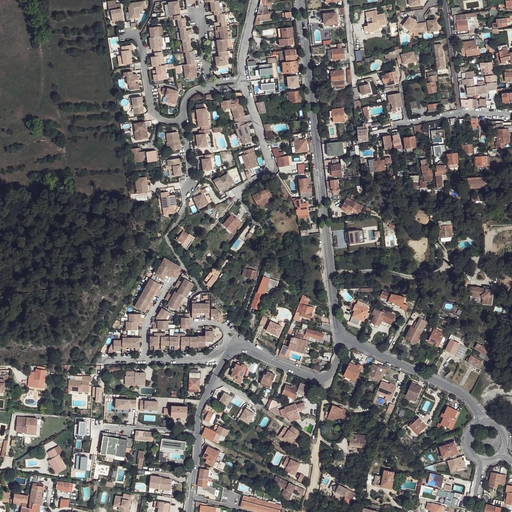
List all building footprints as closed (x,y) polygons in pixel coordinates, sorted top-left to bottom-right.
[(210,1),(211,11),(214,11),(214,15),(217,14),(222,13),(221,10),(220,10),(219,0),(216,1),(210,1)] [(128,4),(130,19),(135,18),(140,17),(139,12),(138,9),(145,8),(144,1),(128,4)] [(168,2),(170,16),(172,16),(174,15),(180,15),(178,1),(168,2)] [(260,4),(259,9),(257,13),(254,25),(260,24),(259,20),(262,20),(270,19),(270,14),(270,12),(268,12),(268,7),(265,7),(265,4),(260,4)] [(108,7),(109,10),(110,10),(112,21),(117,20),(123,20),(120,5),(116,5),(108,7)] [(376,10),(365,12),(367,18),(372,17),(373,22),(368,23),(368,25),(364,26),(365,31),(369,31),(369,29),(374,28),(374,29),(379,28),(378,25),(382,25),(386,24),(384,13),(377,15),(376,10)] [(324,14),(325,24),(331,24),(331,26),(338,26),(337,12),(324,14)] [(217,14),(218,22),(214,23),(215,27),(226,26),(224,13),(222,13),(217,14)] [(476,13),(456,15),(458,30),(458,31),(469,30),(469,33),(475,33),(474,28),(473,28),(473,26),(474,26),(473,17),(477,16),(476,13)] [(181,18),(180,15),(174,15),(175,19),(178,19),(179,27),(180,27),(185,26),(186,26),(184,18),(181,18)] [(417,22),(410,17),(404,24),(407,27),(407,28),(410,31),(412,29),(414,31),(418,30),(419,32),(423,32),(422,23),(418,24),(417,24),(418,26),(415,26),(414,25),(416,23),(417,22)] [(497,22),(492,23),(493,28),(498,27),(502,27),(502,23),(510,22),(510,17),(496,19),(497,22)] [(426,23),(422,23),(423,32),(427,31),(427,27),(429,27),(429,32),(434,31),(434,30),(438,29),(436,20),(428,21),(428,23),(426,23),(426,22),(426,23)] [(150,27),(150,33),(148,34),(148,36),(148,37),(150,37),(151,37),(157,36),(159,36),(160,36),(158,26),(150,27)] [(180,27),(181,40),(182,39),(189,38),(188,30),(186,31),(185,26),(180,27)] [(215,27),(217,40),(227,38),(228,38),(226,26),(215,27)] [(281,28),(283,39),(279,39),(280,46),(291,45),(290,38),(293,38),(292,27),(281,28)] [(150,37),(151,48),(154,48),(154,52),(162,51),(161,47),(159,47),(158,42),(157,36),(151,37),(150,37)] [(182,39),(184,52),(186,51),(191,51),(189,38),(182,39)] [(217,40),(218,52),(226,51),(225,47),(228,47),(227,38),(217,40)] [(494,38),(486,40),(487,49),(489,49),(490,52),(493,51),(494,53),(494,54),(496,54),(494,38)] [(476,41),(461,43),(462,51),(466,50),(466,53),(467,56),(476,54),(476,51),(478,51),(477,50),(479,49),(479,46),(477,46),(476,41)] [(442,43),(434,44),(437,69),(445,68),(442,43)] [(332,49),(332,51),(329,51),(330,59),(333,58),(333,60),(340,59),(345,58),(345,54),(348,53),(347,48),(342,48),(342,44),(338,44),(338,48),(332,49)] [(121,51),(123,64),(132,63),(131,57),(130,50),(133,50),(132,45),(121,46),(122,51),(121,51)] [(507,45),(498,47),(499,52),(501,57),(499,58),(498,58),(499,60),(498,60),(499,64),(502,63),(502,64),(506,63),(506,61),(510,59),(511,64),(511,51),(510,52),(509,53),(507,48),(507,45)] [(279,51),(280,61),(296,59),(294,49),(284,51),(279,51)] [(151,61),(152,66),(156,66),(161,65),(160,55),(162,55),(162,51),(154,52),(154,56),(151,56),(151,61)] [(186,51),(187,64),(195,63),(193,51),(191,51),(186,51)] [(218,52),(219,56),(215,57),(217,66),(226,65),(225,55),(227,55),(227,51),(226,51),(218,52)] [(391,53),(385,54),(386,60),(392,58),(391,54),(396,53),(395,51),(391,52),(391,53)] [(414,51),(397,55),(399,64),(403,62),(404,64),(416,61),(414,51)] [(298,72),(297,60),(284,62),(285,68),(283,69),(283,73),(291,72),(291,76),(298,76),(298,72)] [(492,62),(480,63),(482,75),(486,74),(493,73),(493,74),(497,73),(497,68),(496,65),(492,66),(492,62)] [(183,64),(185,78),(197,77),(195,63),(187,64),(183,64)] [(156,66),(156,70),(158,69),(158,73),(155,74),(156,80),(160,80),(164,79),(163,73),(166,73),(165,65),(164,65),(161,65),(156,66)] [(331,71),(332,82),(331,82),(332,89),(344,88),(343,70),(331,71)] [(123,72),(124,76),(126,76),(128,85),(129,84),(130,90),(139,89),(138,83),(136,83),(134,83),(134,80),(135,80),(138,79),(137,77),(137,74),(132,74),(132,71),(123,72)] [(387,75),(382,76),(384,82),(385,82),(386,86),(392,84),(392,85),(395,85),(395,83),(399,82),(396,71),(387,73),(387,75)] [(436,71),(427,73),(429,82),(426,83),(429,93),(437,92),(435,81),(437,81),(436,76),(437,75),(436,71)] [(476,86),(475,86),(476,95),(489,93),(488,91),(497,89),(497,75),(485,76),(486,85),(476,86)] [(474,78),(466,79),(467,84),(468,96),(476,95),(475,86),(474,78)] [(369,84),(360,86),(362,95),(372,92),(369,84)] [(163,88),(162,92),(163,94),(164,94),(165,95),(169,96),(168,102),(175,104),(179,91),(167,88),(163,88)] [(288,92),(283,93),(283,95),(287,94),(287,100),(289,99),(290,103),(301,102),(300,91),(288,92)] [(400,92),(388,94),(390,101),(391,101),(392,103),(393,108),(402,107),(400,92)] [(508,92),(502,93),(503,102),(511,100),(511,92),(508,93),(508,92)] [(131,98),(134,114),(143,113),(142,104),(141,96),(131,98)] [(221,101),(222,109),(231,108),(234,108),(234,104),(231,104),(230,100),(221,101)] [(256,104),(259,113),(265,112),(263,102),(256,104)] [(440,104),(428,105),(429,110),(427,114),(441,112),(440,104)] [(231,109),(235,119),(234,119),(235,123),(243,120),(242,117),(245,116),(241,105),(234,108),(231,109)] [(197,118),(199,127),(201,126),(202,130),(209,129),(206,108),(196,109),(197,118)] [(333,109),(333,111),(330,111),(331,117),(334,116),(334,122),(345,120),(343,108),(333,109)] [(237,127),(243,144),(252,142),(249,134),(249,133),(250,132),(247,123),(245,124),(243,120),(235,123),(234,123),(235,127),(237,127)] [(134,123),(135,131),(134,131),(136,140),(146,139),(145,130),(146,130),(145,126),(145,121),(134,123)] [(496,142),(496,149),(505,148),(505,142),(510,142),(509,129),(511,128),(511,121),(503,122),(504,124),(496,124),(496,127),(497,127),(497,129),(498,142),(496,142)] [(358,139),(359,141),(369,141),(368,132),(368,131),(368,130),(368,129),(367,129),(367,128),(366,128),(364,129),(364,126),(357,126),(358,139)] [(199,130),(200,134),(196,135),(197,141),(198,147),(207,146),(205,134),(210,133),(209,129),(202,130),(199,130)] [(393,146),(394,149),(402,147),(400,138),(399,138),(397,129),(393,130),(392,130),(394,139),(393,140),(394,145),(393,146)] [(167,133),(169,142),(170,142),(171,150),(180,149),(179,140),(178,132),(167,133)] [(307,150),(306,139),(304,140),(303,133),(292,134),(292,136),(293,141),(291,141),(292,153),(307,150)] [(390,135),(383,136),(385,149),(392,148),(390,135)] [(404,138),(405,148),(411,147),(416,146),(415,136),(404,138)] [(322,144),(324,159),(331,158),(331,155),(337,155),(344,154),(343,141),(340,141),(336,142),(331,142),(329,143),(327,143),(322,144)] [(463,145),(464,153),(473,152),(472,144),(463,145)] [(446,154),(445,145),(432,147),(433,153),(435,153),(435,156),(446,154)] [(134,153),(135,162),(142,161),(144,158),(147,157),(147,162),(157,161),(155,150),(151,151),(146,151),(146,154),(144,154),(143,151),(141,151),(140,147),(131,149),(132,153),(134,153)] [(243,151),(244,155),(238,157),(241,164),(244,163),(246,170),(257,166),(254,159),(252,152),(254,152),(253,148),(243,151)] [(272,149),(275,157),(279,157),(284,156),(283,152),(279,153),(278,148),(272,149)] [(447,154),(448,164),(453,164),(458,163),(457,153),(447,154)] [(205,155),(205,158),(202,159),(202,165),(203,170),(212,169),(210,158),(213,158),(212,154),(205,155)] [(279,157),(277,158),(278,167),(281,167),(289,165),(288,156),(284,156),(279,157)] [(476,164),(477,166),(487,165),(487,156),(476,157),(474,157),(475,164),(476,164)] [(374,161),(375,171),(386,170),(385,164),(391,163),(391,157),(385,158),(386,159),(374,161)] [(168,165),(168,167),(173,166),(174,175),(181,174),(180,166),(179,158),(167,160),(168,165)] [(433,174),(432,169),(429,170),(427,159),(421,160),(422,166),(423,176),(424,176),(424,180),(426,179),(427,181),(432,180),(433,177),(433,174)] [(331,165),(333,176),(342,175),(341,164),(332,165),(331,165)] [(435,167),(437,188),(444,187),(443,180),(448,179),(447,174),(446,168),(445,165),(441,165),(436,165),(436,167),(435,167)] [(213,180),(218,189),(223,186),(224,188),(233,183),(227,173),(219,178),(218,177),(213,180)] [(135,178),(137,194),(147,192),(146,185),(147,185),(147,181),(146,177),(135,178)] [(467,178),(468,188),(485,188),(484,179),(480,180),(480,177),(467,178)] [(299,179),(301,197),(312,196),(310,185),(308,185),(308,182),(309,182),(308,178),(299,179)] [(339,191),(338,179),(326,180),(327,188),(333,188),(333,192),(328,193),(328,197),(341,195),(340,191),(339,191)] [(198,191),(199,195),(193,197),(198,208),(206,204),(201,194),(206,192),(205,188),(198,191)] [(252,196),(258,207),(262,204),(261,203),(269,199),(270,200),(273,198),(268,189),(264,191),(264,190),(252,196)] [(160,193),(163,212),(174,210),(173,206),(173,202),(175,202),(174,198),(174,194),(169,195),(168,191),(160,193)] [(348,197),(341,209),(346,212),(348,208),(358,214),(362,206),(348,197)] [(292,199),(295,204),(295,206),(297,206),(298,209),(296,209),(297,215),(309,213),(307,203),(303,203),(302,199),(297,200),(296,198),(292,199)] [(416,219),(416,221),(420,222),(428,223),(429,211),(416,210),(413,209),(413,218),(416,219)] [(231,215),(223,224),(231,232),(239,223),(236,220),(235,219),(231,215)] [(439,226),(440,237),(441,237),(451,236),(453,236),(452,225),(439,226)] [(178,227),(175,232),(179,234),(175,239),(178,241),(179,240),(182,243),(181,245),(186,249),(195,237),(189,233),(188,235),(178,227)] [(347,231),(348,244),(361,243),(359,230),(347,231)] [(456,255),(458,261),(470,255),(469,253),(468,250),(456,255)] [(164,257),(162,261),(163,262),(160,266),(159,266),(157,270),(158,271),(156,275),(164,279),(166,274),(167,273),(171,274),(174,276),(177,275),(180,269),(179,268),(180,266),(164,257)] [(198,259),(193,263),(198,269),(202,265),(198,259)] [(198,269),(193,263),(191,264),(198,274),(205,269),(202,265),(198,269)] [(249,269),(248,269),(245,268),(242,275),(246,277),(254,279),(257,272),(249,269)] [(209,273),(204,279),(208,282),(207,283),(210,287),(217,278),(213,276),(214,274),(215,273),(211,270),(209,273)] [(265,271),(251,306),(258,309),(264,291),(273,295),(278,282),(269,278),(270,273),(265,271)] [(150,278),(146,285),(160,293),(161,289),(159,288),(161,284),(150,278)] [(179,280),(177,283),(190,291),(194,284),(183,278),(181,282),(179,280)] [(177,283),(175,286),(178,288),(176,292),(184,296),(186,298),(190,291),(177,283)] [(146,285),(142,292),(153,298),(155,294),(158,296),(160,293),(146,285)] [(476,287),(471,286),(470,293),(485,295),(484,303),(491,304),(493,289),(489,289),(489,288),(486,287),(486,288),(479,287),(476,286),(476,287)] [(169,293),(167,296),(180,303),(184,296),(176,292),(173,290),(171,294),(169,293)] [(221,300),(213,290),(210,293),(211,294),(218,303),(221,300)] [(383,291),(382,293),(381,296),(389,300),(391,294),(383,291)] [(142,292),(138,299),(151,307),(153,304),(151,302),(153,298),(142,292)] [(485,295),(470,293),(470,295),(483,297),(482,303),(484,303),(485,295)] [(391,294),(389,300),(388,301),(397,303),(396,305),(402,306),(403,303),(404,296),(391,294)] [(303,295),(296,311),(296,312),(293,319),(300,322),(302,316),(310,318),(313,307),(310,306),(310,307),(305,305),(306,303),(306,302),(308,303),(309,299),(303,295)] [(167,296),(165,299),(168,300),(166,304),(176,310),(180,303),(167,296)] [(138,299),(134,306),(145,312),(147,308),(150,310),(151,307),(138,299)] [(192,300),(192,318),(196,318),(196,312),(201,313),(201,303),(196,303),(196,300),(192,300)] [(201,303),(201,313),(205,312),(205,318),(209,318),(209,300),(205,300),(205,303),(201,303)] [(356,303),(353,309),(355,310),(352,316),(364,321),(366,317),(367,312),(369,309),(367,308),(357,304),(356,303)] [(211,307),(211,316),(215,316),(215,319),(219,319),(219,320),(219,322),(223,322),(223,316),(216,307),(211,307)] [(156,318),(156,320),(164,320),(166,318),(168,315),(170,316),(171,313),(162,308),(160,311),(158,314),(156,318)] [(383,309),(382,312),(375,308),(373,314),(375,315),(374,317),(372,322),(379,325),(380,323),(382,320),(391,324),(395,315),(394,315),(395,313),(393,312),(392,313),(386,311),(386,310),(383,309)] [(186,313),(186,318),(181,318),(181,325),(181,329),(190,329),(190,325),(189,325),(189,313),(186,313)] [(129,314),(129,322),(141,322),(144,322),(144,318),(141,318),(141,314),(129,314)] [(264,325),(267,318),(263,315),(259,323),(264,325)] [(360,320),(352,316),(350,322),(358,325),(360,320)] [(417,322),(414,328),(413,327),(411,326),(405,338),(416,343),(424,327),(425,327),(428,322),(419,317),(417,322)] [(153,325),(153,328),(159,328),(168,328),(168,320),(164,320),(156,320),(156,325),(153,325)] [(270,321),(266,331),(278,336),(282,326),(270,321)] [(126,322),(126,330),(138,330),(138,325),(141,325),(141,322),(129,322),(126,322)] [(323,323),(321,329),(331,332),(330,325),(323,323)] [(205,326),(205,336),(205,341),(213,341),(213,329),(209,329),(209,326),(205,326)] [(296,332),(295,336),(314,342),(316,338),(322,340),(323,334),(307,329),(305,334),(298,333),(296,332)] [(433,332),(428,341),(438,346),(441,341),(443,342),(445,338),(447,339),(449,336),(444,334),(434,329),(433,332)] [(150,336),(150,345),(154,345),(154,350),(158,350),(158,345),(158,343),(158,340),(159,340),(159,333),(154,333),(154,336),(150,336)] [(159,333),(159,340),(161,340),(161,343),(161,350),(165,350),(165,345),(170,345),(170,336),(165,336),(165,333),(159,333)] [(170,336),(170,345),(174,345),(174,350),(178,350),(178,343),(178,340),(180,340),(180,333),(174,333),(174,336),(170,336)] [(180,333),(180,340),(181,340),(181,343),(181,350),(185,350),(185,345),(190,345),(190,336),(185,336),(185,333),(180,333)] [(122,335),(122,352),(126,352),(126,347),(131,347),(131,338),(126,338),(126,335),(122,335)] [(291,337),(290,341),(286,340),(284,345),(283,344),(279,354),(278,356),(284,358),(285,355),(287,348),(290,349),(303,353),(307,341),(293,336),(293,337),(291,337)] [(131,338),(131,347),(135,347),(135,353),(139,353),(139,342),(142,342),(142,338),(139,338),(131,338)] [(451,340),(446,350),(446,351),(457,356),(460,349),(465,351),(467,346),(460,343),(460,344),(451,339),(451,340)] [(108,349),(108,352),(114,352),(114,350),(117,350),(117,348),(121,348),(121,340),(114,340),(108,349)] [(481,352),(479,355),(484,358),(488,351),(489,349),(483,345),(482,346),(478,344),(475,348),(481,352)] [(469,359),(468,362),(478,368),(482,361),(471,356),(469,359)] [(254,375),(259,364),(252,362),(248,372),(254,375)] [(350,363),(344,375),(352,379),(356,381),(360,371),(364,372),(366,368),(362,367),(363,366),(358,364),(357,366),(350,363)] [(233,371),(231,376),(235,378),(238,379),(241,380),(246,368),(241,366),(236,364),(234,369),(233,371)] [(388,365),(385,364),(384,368),(376,364),(373,373),(376,374),(375,376),(378,377),(378,375),(380,376),(380,377),(383,378),(388,365)] [(29,372),(28,386),(33,387),(34,385),(44,386),(46,370),(44,370),(37,369),(36,369),(35,372),(29,372)] [(125,376),(125,382),(133,382),(133,383),(135,383),(135,385),(145,384),(145,372),(135,373),(135,371),(126,371),(126,376),(125,376)] [(264,374),(261,382),(262,382),(271,385),(275,374),(267,371),(266,375),(264,374)] [(471,389),(479,375),(471,371),(464,386),(471,389)] [(189,373),(189,388),(199,389),(199,373),(190,372),(189,373)] [(69,380),(68,390),(79,391),(79,389),(88,389),(89,381),(91,381),(91,376),(82,376),(82,380),(69,380)] [(390,386),(381,382),(376,392),(386,396),(390,398),(396,386),(391,384),(391,386),(390,386)] [(286,385),(283,394),(295,398),(297,392),(304,395),(308,386),(300,383),(299,388),(294,386),(293,388),(291,387),(286,385)] [(422,387),(417,385),(416,387),(411,385),(407,396),(415,400),(422,387)] [(232,397),(224,393),(219,403),(226,407),(232,397)] [(136,400),(116,399),(115,408),(128,409),(128,407),(129,403),(132,403),(131,407),(136,407),(136,400)] [(158,401),(140,400),(140,411),(144,411),(145,409),(158,410),(158,401)] [(280,410),(283,416),(285,418),(288,417),(290,421),(301,418),(298,411),(302,409),(306,408),(304,403),(296,406),(296,404),(285,407),(285,408),(280,410)] [(207,416),(205,420),(209,422),(214,413),(217,414),(218,410),(207,404),(204,409),(206,409),(204,414),(207,416)] [(171,405),(171,416),(182,417),(182,415),(187,415),(187,406),(171,405)] [(333,405),(328,418),(334,420),(335,418),(336,417),(345,420),(348,411),(333,405)] [(458,412),(448,407),(445,414),(446,415),(444,418),(441,424),(450,429),(453,424),(452,424),(454,419),(458,412)] [(237,416),(244,421),(248,423),(254,414),(246,409),(244,411),(241,409),(237,416)] [(18,417),(16,432),(27,432),(27,430),(37,430),(37,418),(18,417)] [(76,418),(76,429),(84,429),(84,418),(76,418)] [(427,427),(419,418),(410,427),(418,435),(427,427)] [(228,430),(219,426),(216,432),(223,435),(225,436),(228,430)] [(301,431),(293,426),(290,430),(285,427),(280,435),(292,443),(295,438),(297,435),(298,436),(301,431)] [(206,427),(202,435),(219,443),(221,439),(223,435),(216,432),(212,430),(206,427)] [(136,430),(135,435),(139,436),(139,439),(152,441),(153,432),(136,430)] [(103,432),(100,453),(106,454),(106,453),(115,454),(118,438),(113,437),(114,434),(103,432)] [(351,434),(350,446),(365,448),(367,435),(351,434)] [(118,438),(115,454),(125,456),(126,447),(128,437),(128,436),(123,436),(123,439),(118,438)] [(162,438),(161,445),(185,449),(186,441),(162,438)] [(459,458),(455,443),(440,447),(445,462),(448,461),(459,458)] [(55,448),(58,454),(63,452),(59,445),(55,448)] [(209,447),(204,456),(208,458),(206,462),(213,465),(213,467),(217,469),(219,463),(215,461),(220,452),(220,451),(218,450),(218,451),(209,447)] [(48,460),(56,473),(66,467),(58,454),(55,448),(48,452),(50,455),(53,453),(55,456),(51,458),(48,460)] [(300,463),(286,457),(283,463),(290,467),(288,472),(294,475),(300,463)] [(463,468),(461,462),(463,461),(462,457),(459,458),(448,461),(452,472),(463,468)] [(241,458),(238,462),(245,466),(246,464),(247,464),(249,462),(241,458)] [(200,468),(199,478),(208,479),(212,481),(213,478),(209,478),(210,470),(200,468)] [(392,482),(394,472),(384,471),(383,476),(376,475),(374,485),(381,487),(382,485),(386,486),(386,487),(392,488),(393,482),(392,482)] [(504,486),(506,476),(492,473),(489,487),(497,489),(498,484),(504,486)] [(151,475),(149,487),(159,488),(159,489),(170,491),(171,479),(165,478),(164,480),(161,479),(161,478),(161,477),(151,475)] [(442,487),(444,478),(431,475),(429,484),(442,487)] [(199,478),(198,486),(202,486),(202,488),(204,488),(204,490),(209,490),(209,492),(214,495),(216,489),(207,484),(208,479),(199,478)] [(305,490),(280,478),(278,485),(285,488),(282,494),(290,497),(293,492),(302,496),(305,490)] [(70,483),(57,481),(56,488),(59,488),(62,488),(66,489),(65,491),(69,491),(69,489),(70,483)] [(356,494),(334,482),(330,490),(335,493),(339,492),(340,493),(339,495),(344,499),(345,497),(352,501),(356,494)] [(32,488),(31,495),(43,496),(46,497),(47,495),(47,493),(46,493),(46,492),(46,491),(44,491),(44,490),(43,490),(43,486),(33,484),(32,488)] [(28,495),(14,493),(13,504),(19,505),(22,505),(22,501),(27,502),(28,495)] [(223,493),(221,503),(228,504),(229,498),(225,497),(226,494),(223,493)] [(132,495),(124,494),(123,497),(116,496),(116,500),(115,504),(122,505),(121,511),(125,511),(129,511),(130,507),(128,507),(129,500),(131,501),(132,495)] [(31,495),(29,505),(32,505),(33,503),(40,504),(41,505),(42,500),(43,496),(31,495)] [(250,497),(244,496),(241,507),(262,511),(279,511),(281,505),(275,504),(276,502),(269,500),(268,502),(257,499),(257,498),(250,496),(250,497)] [(22,506),(20,511),(29,511),(30,508),(29,508),(29,507),(26,507),(26,504),(27,502),(22,501),(22,505),(22,506)] [(158,507),(157,511),(167,511),(169,503),(159,501),(158,507)] [(201,502),(200,511),(220,511),(216,511),(217,507),(208,506),(208,504),(201,502)] [(30,508),(29,511),(38,511),(40,504),(33,503),(32,505),(29,505),(29,507),(29,508),(30,508)]
